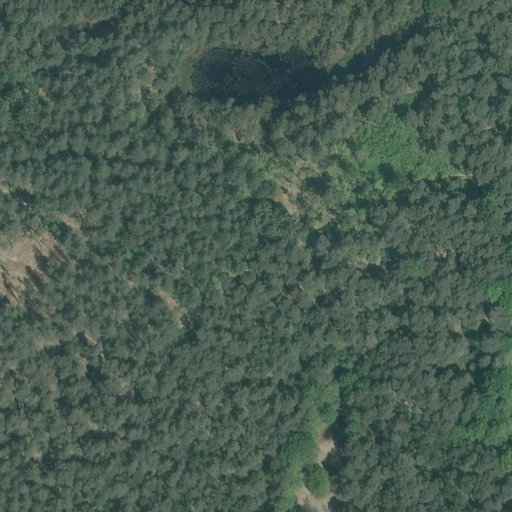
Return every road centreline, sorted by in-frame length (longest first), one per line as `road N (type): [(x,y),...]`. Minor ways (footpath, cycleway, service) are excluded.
road 1 (track): [(78,511),(202,296)]
road 2 (track): [(511,460),(328,364)]
